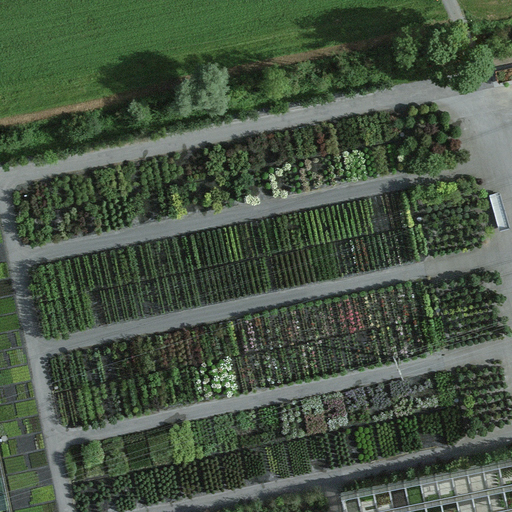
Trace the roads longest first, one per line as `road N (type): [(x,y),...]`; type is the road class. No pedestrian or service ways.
road 1 (track): [(0,176),(481,79)]
road 2 (track): [(511,175),(450,0)]
